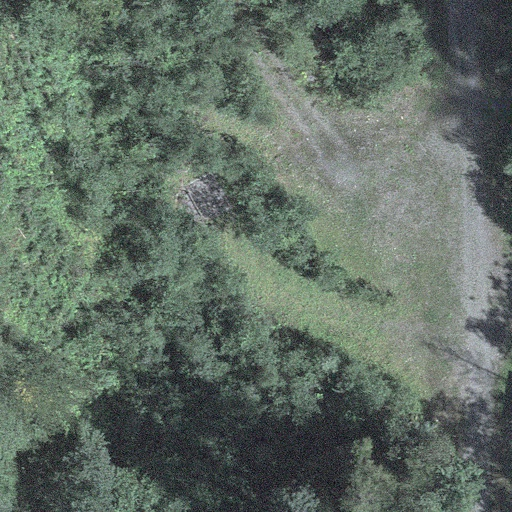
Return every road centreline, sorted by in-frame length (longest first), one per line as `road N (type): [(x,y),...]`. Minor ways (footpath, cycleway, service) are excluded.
road 1 (track): [(471,511),(485,315),(465,0)]
road 2 (track): [(234,0),(276,79),(344,165),(481,240)]
